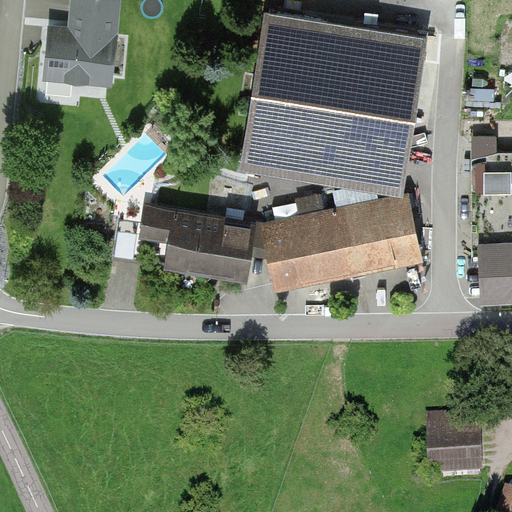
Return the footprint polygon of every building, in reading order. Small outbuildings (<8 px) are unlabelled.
[(113,86),(122,1),(109,0),(73,0),(70,32),(43,29),(37,78),(113,86)] [(423,38),(266,13),(241,166),(399,192),(411,115),(423,38)] [(511,147),(477,149),(480,292),(511,291),(511,147)] [(421,265),(407,195),(260,225),(275,295),(355,279),(421,265)] [(251,226),(144,209),(139,243),(165,247),(161,269),(202,276),(242,283),(251,226)] [(478,414),(426,417),(430,474),(482,470),(478,414)] [(499,511),(511,511),(511,484),(504,484),(499,511)]
